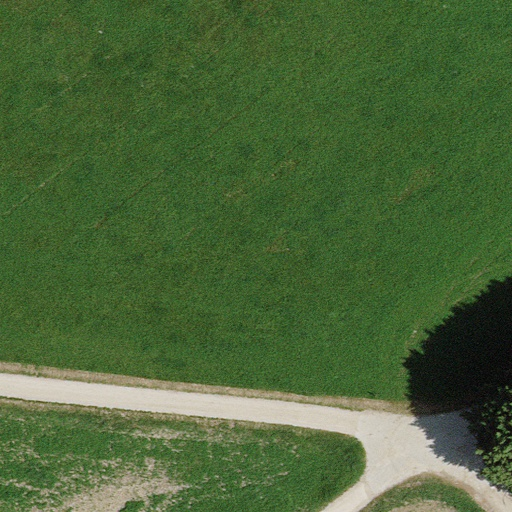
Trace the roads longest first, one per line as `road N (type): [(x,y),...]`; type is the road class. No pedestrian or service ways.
road 1 (track): [(0,383),(455,435),(511,511)]
road 2 (track): [(341,511),(511,394)]
